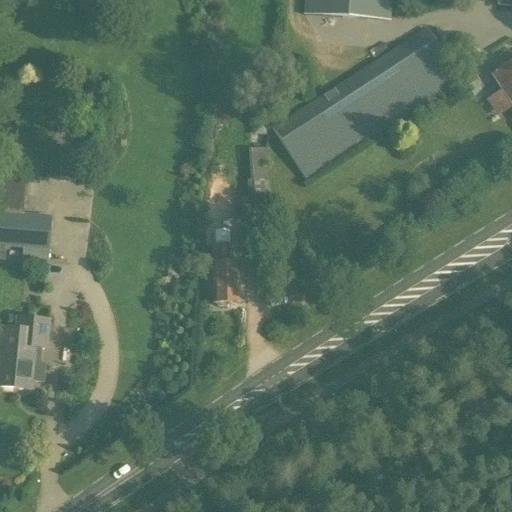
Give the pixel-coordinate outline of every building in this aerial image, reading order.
[(390,22),(391,0),(303,0),(303,16),(390,22)] [(511,0),(484,0),(498,2),(497,7),(511,8),(511,0)] [(306,182),(460,81),(426,29),(271,128),(306,182)] [(497,118),(511,108),(511,64),(492,78),(501,91),(486,101),(497,118)] [(268,200),(266,150),(250,151),(253,198),(253,199),(268,200)] [(0,247),(51,253),(54,218),(23,214),(25,172),(0,171),(0,247)] [(206,181),(204,241),(227,242),(228,214),(229,182),(206,181)] [(253,199),(253,198),(241,199),(242,220),(269,221),(268,200),(253,199)] [(213,307),(239,306),(238,265),(231,265),(230,246),(213,247),(214,267),(212,267),(213,307)] [(17,320),(16,331),(0,329),(0,388),(30,392),(31,384),(43,386),(46,365),(40,364),(41,350),(45,351),(48,323),(17,320)]
